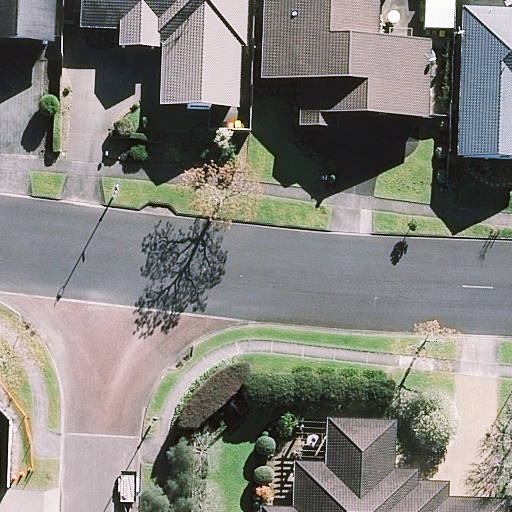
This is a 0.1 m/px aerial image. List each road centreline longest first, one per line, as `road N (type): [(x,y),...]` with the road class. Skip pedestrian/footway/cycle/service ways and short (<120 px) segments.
road 1 (residential): [(111,252),(511,289)]
road 2 (residential): [(99,511),(111,252)]
